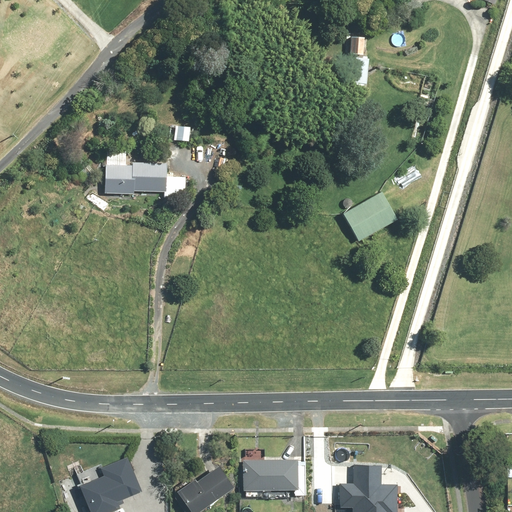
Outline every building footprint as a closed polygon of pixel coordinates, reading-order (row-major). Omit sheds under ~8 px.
[(388,40),(388,41),(388,43),(389,44),(390,46),(390,47),(392,48),(393,48),(394,49),(396,49),(397,49),(398,49),(400,49),(401,48),(402,47),(403,46),(404,45),(404,43),(405,42),(405,41),(405,39),(404,38),(403,37),(403,35),(401,34),(400,34),(399,33),(398,33),(396,33),(395,33),(393,33),(392,34),(391,35),(390,36),(389,37),(389,39),(388,40)] [(366,37),(351,37),(350,54),(365,54),(366,37)] [(106,164),(104,193),(134,195),(134,191),(164,193),(164,198),(184,199),(186,177),(167,176),(167,167),(125,164),(126,154),(114,154),(113,165),(106,164)] [(398,220),(383,193),(344,214),(358,241),(398,220)] [(118,500),(142,487),(126,455),(101,467),(104,473),(93,479),(89,471),(80,476),(84,483),(78,486),(90,511),(108,511),(121,506),(118,500)] [(219,465),(217,466),(211,458),(191,472),(196,478),(178,490),(193,511),(196,511),(234,485),(219,465)] [(306,460),(243,458),(241,496),(262,497),(262,489),(295,490),(295,496),(304,496),(306,460)]
